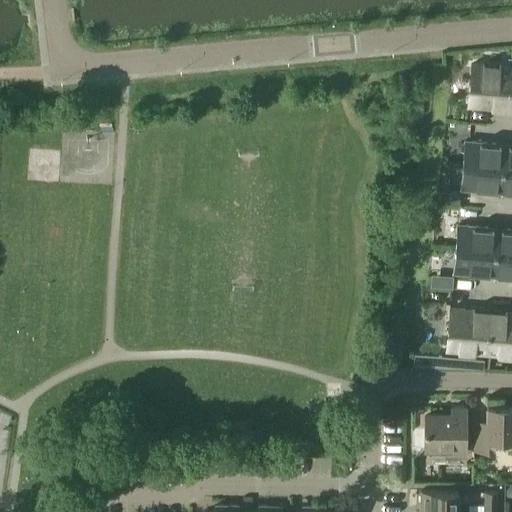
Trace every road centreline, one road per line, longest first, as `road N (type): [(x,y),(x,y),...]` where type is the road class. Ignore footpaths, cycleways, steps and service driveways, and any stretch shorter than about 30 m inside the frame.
road 1 (residential): [(511,29),(58,66)]
road 2 (residential): [(369,494),(120,498)]
road 3 (residential): [(369,494),(380,378),(511,380)]
